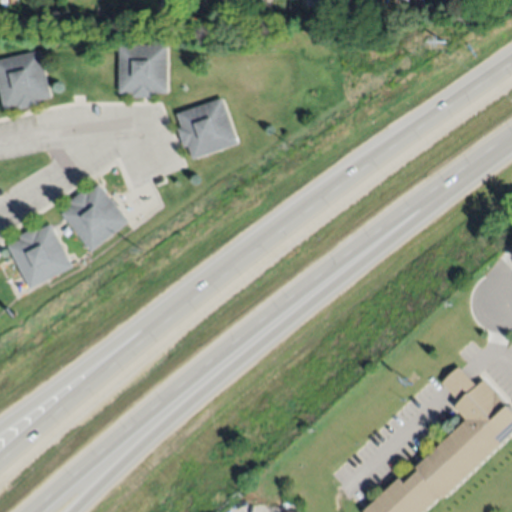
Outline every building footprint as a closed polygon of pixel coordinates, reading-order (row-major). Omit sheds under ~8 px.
[(422,0),(423,9),(411,9),(411,0),(422,0)] [(170,46),(170,92),(157,92),(157,96),(138,96),(138,92),(122,92),(122,46),(170,46)] [(0,90),(0,59),(40,50),(51,96),(38,99),(40,104),(20,109),(18,104),(4,107),(0,90)] [(181,114),(224,99),(240,142),(195,158),(191,146),(187,148),(181,129),(185,127),(181,114)] [(64,214),(75,205),(72,202),(89,189),(92,192),(102,184),(131,222),(94,252),(64,214)] [(11,246),(24,240),(22,236),(40,227),(41,231),(54,224),(75,267),(33,289),(11,246)] [(511,407),(511,436),(446,499),(443,495),(425,511),(365,511),(414,465),(417,468),(468,419),(456,406),(467,397),(464,395),(459,400),(451,392),(443,383),(461,367),(468,375),(479,386),(485,379),(511,407)]
